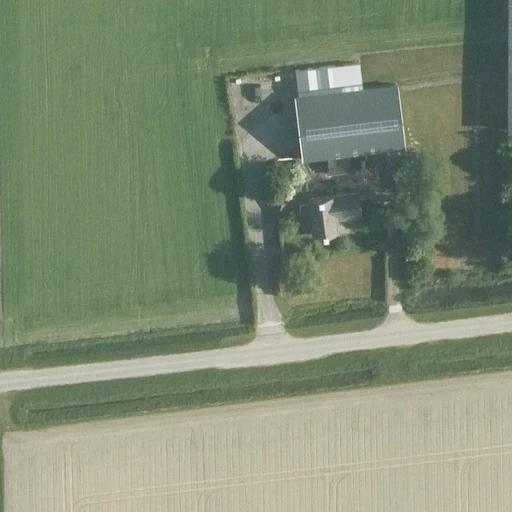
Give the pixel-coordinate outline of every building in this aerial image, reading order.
[(357,63),(294,70),(297,95),(303,157),(303,159),(355,153),(399,148),(403,148),(395,84),(360,88),(357,63)] [(244,96),(245,122),(267,121),(266,95),(244,96)] [(350,170),(348,156),(327,158),(329,173),(350,170)] [(421,190),(417,157),(401,159),(402,171),(394,172),(396,193),(403,192),(421,190)] [(365,167),(364,159),(356,160),(357,168),(365,167)] [(308,197),(313,234),(336,231),(335,218),(361,215),(358,191),(308,197)]
